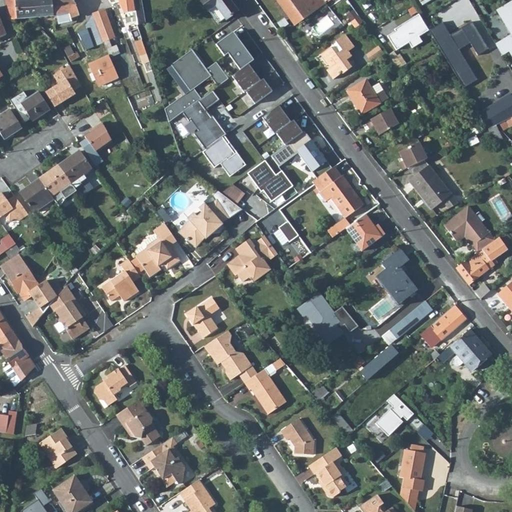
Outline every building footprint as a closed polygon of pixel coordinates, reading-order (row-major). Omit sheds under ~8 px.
[(5,0),(6,5),(8,18),(9,20),(36,18),(34,0),(5,0)] [(53,9),(52,0),(34,0),(36,18),(46,17),(47,25),(58,24),(58,25),(72,21),(71,18),(68,7),(53,9)] [(66,0),(52,0),(53,9),(68,7),(66,0)] [(79,15),(73,0),(66,0),(68,7),(71,18),(79,15)] [(134,11),(132,0),(119,0),(120,5),(124,12),(134,11)] [(132,0),(137,25),(145,23),(140,0),(132,0)] [(226,19),(237,11),(229,0),(199,0),(207,11),(209,10),(218,23),(225,18),(226,19)] [(276,0),(289,18),(293,15),(281,0),(276,0)] [(313,13),(325,4),(324,2),(322,0),(281,0),(293,15),(289,18),(295,25),(307,17),(304,12),(310,8),(313,13)] [(511,0),(497,10),(511,35),(511,34),(511,38),(511,39),(509,36),(499,43),(505,53),(508,50),(511,56),(511,0)] [(304,12),(307,17),(313,13),(310,8),(304,12)] [(108,40),(114,38),(104,9),(92,13),(93,15),(95,21),(103,43),(110,57),(120,53),(117,45),(111,47),(108,40)] [(419,37),(428,31),(418,14),(394,29),(395,31),(387,36),(396,51),(408,43),(411,48),(422,42),(419,37)] [(93,15),(85,25),(95,21),(93,15)] [(354,27),(363,20),(359,15),(350,22),(354,27)] [(86,50),(103,43),(95,21),(85,25),(87,28),(77,31),(86,50)] [(472,22),(450,35),(449,35),(451,38),(447,41),(437,25),(429,31),(464,88),(477,80),(459,50),(470,43),(478,56),(489,49),(472,22)] [(450,35),(442,22),(437,25),(447,41),(451,38),(449,35),(450,35)] [(234,33),(233,34),(253,62),(254,61),(234,33)] [(233,34),(216,46),(225,58),(229,55),(230,54),(242,71),(252,63),(253,62),(233,34)] [(348,52),(354,47),(345,35),(336,41),(337,43),(321,54),(328,64),(333,60),(336,63),(330,67),(327,70),(333,79),(342,73),(343,74),(351,67),(346,60),(351,57),(348,52)] [(136,42),(140,56),(147,54),(142,40),(136,42)] [(499,43),(496,45),(502,54),(505,53),(499,43)] [(68,57),(74,54),(70,45),(63,48),(68,57)] [(378,46),(367,54),(371,60),(382,51),(378,46)] [(193,50),(174,64),(184,78),(181,80),(190,91),(165,110),(169,123),(202,100),(194,90),(211,78),(218,87),(229,80),(217,63),(207,71),(205,72),(201,65),(202,64),(193,50)] [(68,57),(71,62),(80,57),(77,52),(74,54),(68,57)] [(230,54),(229,55),(241,71),(242,71),(230,54)] [(98,86),(118,77),(108,56),(89,64),(92,73),(89,74),(92,81),(96,80),(98,86)] [(241,71),(232,77),(245,94),(246,93),(255,105),(273,93),(264,80),(261,82),(257,76),(254,73),(257,70),(252,63),(242,71),(241,71)] [(174,64),(171,66),(181,80),(184,78),(174,64)] [(55,107),(75,94),(73,91),(81,86),(69,65),(53,75),(58,84),(45,92),(55,107)] [(378,83),(371,88),(366,80),(346,91),(355,106),(357,105),(362,114),(388,99),(378,83)] [(466,92),(475,107),(481,103),(472,89),(466,92)] [(213,91),(183,114),(189,122),(191,121),(199,132),(194,135),(203,148),(212,141),(215,145),(225,137),(227,136),(213,117),(211,118),(208,114),(206,111),(220,101),(213,91)] [(39,117),(50,110),(38,92),(21,103),(31,119),(37,115),(39,117)] [(496,125),(511,117),(511,96),(510,94),(479,113),(488,128),(496,125)] [(290,115),(282,105),(263,119),(275,135),(277,134),(286,147),(303,134),(294,122),(292,123),(287,117),(290,115)] [(379,135),(398,124),(389,108),(365,122),(369,129),(374,127),(379,135)] [(9,109),(0,114),(0,133),(4,139),(21,127),(9,109)] [(91,133),(85,137),(86,139),(80,144),(96,166),(103,161),(97,153),(113,142),(102,122),(94,128),(95,130),(91,133)] [(503,131),(508,128),(504,122),(500,124),(503,131)] [(495,142),(502,139),(496,125),(488,128),(495,142)] [(468,137),(478,132),(476,127),(466,132),(468,137)] [(215,145),(203,153),(215,169),(221,165),(230,178),(246,166),(237,154),(235,155),(228,145),(230,144),(225,137),(215,145)] [(424,160),(427,158),(419,142),(399,152),(403,160),(398,163),(402,170),(407,168),(424,160)] [(237,154),(230,144),(228,145),(235,155),(237,154)] [(83,174),(91,168),(79,151),(58,165),(70,183),(74,188),(81,184),(80,183),(86,179),(83,174)] [(435,155),(438,161),(447,157),(444,151),(435,155)] [(488,160),(493,168),(498,165),(494,157),(488,160)] [(424,160),(407,168),(414,177),(428,166),(424,160)] [(265,162),(249,174),(260,189),(262,188),(265,191),(273,202),(294,186),(283,171),(277,176),(266,161),(265,162)] [(51,196),(70,183),(58,165),(39,179),(51,196)] [(343,175),(342,176),(335,166),(312,182),(320,192),(319,193),(325,202),(330,198),(344,218),(345,218),(364,204),(343,175)] [(409,181),(431,209),(442,201),(448,208),(458,203),(428,166),(414,177),(409,181)] [(39,179),(20,192),(34,213),(53,199),(51,196),(39,179)] [(53,199),(58,206),(61,204),(64,198),(76,190),(74,188),(70,183),(51,196),(53,199)] [(144,193),(149,189),(144,183),(139,188),(144,193)] [(235,184),(223,193),(237,204),(246,195),(235,184)] [(222,223),(229,218),(242,209),(219,191),(214,196),(217,200),(207,206),(205,203),(199,209),(202,213),(197,216),(194,213),(188,218),(181,230),(182,234),(196,247),(205,238),(205,237),(204,235),(209,230),(210,227),(211,226),(214,226),(220,221),(221,223),(222,223)] [(0,193),(0,218),(5,215),(10,222),(15,219),(21,220),(28,214),(15,196),(7,200),(1,192),(0,193)] [(477,253),(495,241),(468,206),(443,225),(455,240),(465,233),(469,238),(467,240),(477,253)] [(374,227),(372,224),(365,215),(350,225),(346,228),(362,251),(385,235),(377,225),(374,227)] [(333,227),(338,234),(346,228),(350,225),(345,218),(344,218),(333,227)] [(205,238),(206,239),(223,224),(222,223),(221,223),(220,221),(214,226),(211,226),(210,227),(209,230),(204,235),(205,237),(205,238)] [(288,221),(278,228),(289,243),(298,236),(288,221)] [(158,265),(163,262),(167,269),(180,260),(170,245),(177,241),(165,223),(153,230),(158,238),(147,246),(146,248),(135,255),(150,277),(161,269),(158,265)] [(333,238),(338,234),(333,227),(328,230),(333,238)] [(455,240),(457,242),(464,236),(467,240),(469,238),(465,233),(455,240)] [(90,250),(94,256),(111,240),(107,234),(90,250)] [(271,260),(278,254),(265,236),(257,241),(259,243),(254,246),(249,239),(236,249),(240,255),(242,255),(241,259),(237,258),(228,264),(236,276),(238,274),(243,282),(249,277),(253,282),(270,270),(264,261),(269,257),(271,260)] [(0,254),(5,251),(15,243),(11,237),(0,245),(0,254)] [(328,248),(335,243),(332,238),(324,244),(328,248)] [(490,261),(507,249),(499,238),(495,241),(477,253),(459,266),(456,268),(468,284),(494,265),(490,261)] [(9,258),(20,250),(15,243),(5,251),(9,258)] [(398,305),(417,290),(400,267),(409,260),(400,249),(381,264),(386,269),(376,277),(398,305)] [(18,255),(1,266),(24,300),(31,295),(39,307),(26,317),(33,327),(34,325),(51,304),(62,290),(54,278),(47,283),(45,280),(38,285),(18,255)] [(139,291),(133,282),(141,276),(129,259),(121,264),(125,271),(102,286),(111,301),(120,295),(124,301),(139,291)] [(323,277),(313,285),(319,292),(329,285),(323,277)] [(511,310),(511,281),(498,294),(511,310)] [(85,315),(66,285),(62,290),(51,304),(56,312),(57,311),(61,317),(59,320),(72,339),(85,330),(81,325),(85,323),(81,318),(85,315)] [(358,326),(342,306),(333,313),(318,293),(297,308),(303,316),(306,314),(310,319),(309,319),(321,336),(328,330),(334,338),(342,333),(339,329),(344,325),(350,332),(358,326)] [(203,338),(218,328),(209,315),(220,308),(212,297),(197,308),(197,306),(186,314),(193,325),(194,324),(203,338)] [(393,341),(432,310),(425,301),(382,336),(388,344),(393,340),(393,341)] [(241,313),(247,308),(242,302),(236,307),(241,313)] [(432,347),(464,319),(454,306),(420,334),(431,347),(432,346),(432,347)] [(245,317),(248,321),(253,316),(250,312),(245,317)] [(0,337),(11,331),(0,313),(0,337)] [(251,323),(261,335),(265,332),(266,331),(253,316),(248,321),(250,323),(251,323)] [(230,343),(231,335),(228,330),(204,346),(210,355),(211,355),(217,365),(221,362),(222,361),(227,367),(226,370),(226,373),(230,380),(239,374),(252,366),(243,353),(236,352),(230,343)] [(328,330),(321,336),(327,344),(334,338),(328,330)] [(472,372),(491,355),(469,330),(440,355),(436,358),(441,364),(455,352),(472,372)] [(11,331),(0,337),(0,342),(4,349),(2,351),(11,366),(20,378),(21,380),(33,367),(33,365),(11,331)] [(268,337),(276,347),(281,344),(273,333),(269,336),(268,337)] [(367,380),(398,354),(391,345),(360,371),(367,380)] [(436,358),(440,355),(435,350),(430,355),(434,360),(436,358)] [(358,357),(352,362),(356,367),(362,363),(358,357)] [(281,358),(272,364),(276,370),(285,364),(281,358)] [(264,369),(270,377),(276,373),(276,370),(272,364),(264,369)] [(125,365),(119,369),(118,368),(106,376),(108,379),(104,381),(96,387),(95,392),(100,399),(104,400),(108,406),(117,400),(113,395),(120,390),(121,387),(123,386),(125,386),(128,385),(130,387),(136,382),(125,365)] [(20,378),(11,366),(5,370),(13,382),(20,378)] [(252,366),(239,374),(244,383),(257,374),(252,366)] [(270,377),(264,369),(257,374),(244,383),(250,390),(251,389),(268,414),(286,402),(270,377)] [(315,398),(320,403),(325,399),(323,397),(329,392),(323,386),(320,388),(319,387),(311,393),(315,398)] [(332,394),(340,403),(345,399),(338,390),(332,394)] [(414,414),(394,394),(387,401),(393,406),(376,423),(389,436),(403,422),(400,419),(403,416),(407,420),(414,414)] [(138,407),(144,403),(141,398),(116,415),(131,436),(141,438),(146,446),(160,436),(151,424),(154,418),(150,411),(145,410),(142,412),(138,407)] [(334,403),(331,406),(325,399),(320,403),(328,413),(336,406),(334,403)] [(138,407),(142,412),(145,410),(150,411),(144,403),(138,407)] [(18,412),(9,411),(9,415),(7,433),(15,434),(18,412)] [(332,417),(339,425),(344,421),(337,413),(332,417)] [(0,431),(7,433),(9,415),(0,414),(0,431)] [(313,454),(314,441),(299,418),(280,431),(287,440),(289,438),(291,437),(295,443),(295,446),(294,453),(312,454),(313,454)] [(347,435),(353,431),(344,421),(339,425),(347,435)] [(425,424),(417,432),(426,441),(434,433),(425,424)] [(77,454),(66,438),(67,437),(61,428),(39,443),(56,468),(77,454)] [(350,438),(350,439),(357,433),(354,430),(353,431),(347,435),(350,438)] [(173,437),(142,457),(150,470),(155,467),(162,478),(161,479),(166,487),(176,480),(182,481),(185,467),(178,458),(180,457),(173,446),(177,443),(173,437)] [(339,458),(342,456),(336,448),(333,449),(339,458)] [(339,458),(333,449),(309,466),(314,475),(315,474),(320,481),(322,480),(325,485),(322,487),(328,496),(333,497),(340,493),(340,491),(347,486),(340,476),(345,473),(336,460),(339,458)] [(422,453),(410,451),(405,450),(400,476),(404,477),(402,487),(418,490),(422,490),(424,480),(420,479),(425,454),(422,453)] [(53,490),(67,511),(76,511),(89,504),(82,494),(86,492),(75,475),(53,490)] [(207,508),(214,504),(199,479),(179,493),(190,509),(191,511),(209,511),(210,511),(207,508)] [(418,490),(402,487),(401,496),(414,511),(418,490)] [(46,511),(42,506),(49,501),(41,488),(33,493),(37,499),(21,510),(20,511),(46,511)] [(82,494),(89,504),(92,501),(86,492),(82,494)] [(359,507),(362,511),(395,511),(392,507),(387,511),(382,504),(384,503),(378,495),(359,507)]
